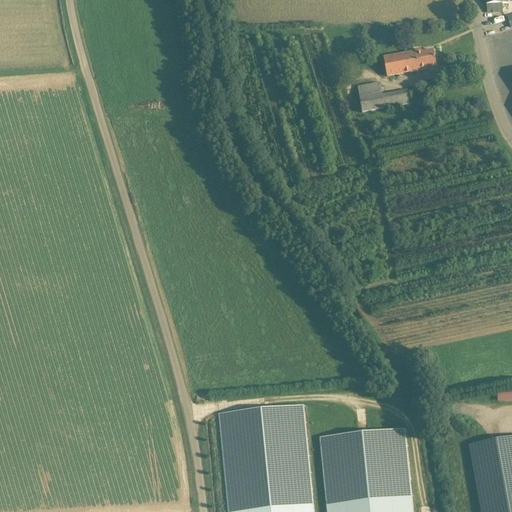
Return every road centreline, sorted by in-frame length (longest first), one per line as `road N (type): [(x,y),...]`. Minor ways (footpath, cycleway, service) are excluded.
road 1 (unclassified): [(203,511),(184,395),(69,0)]
road 2 (unclassified): [(511,143),(491,107),(475,0)]
